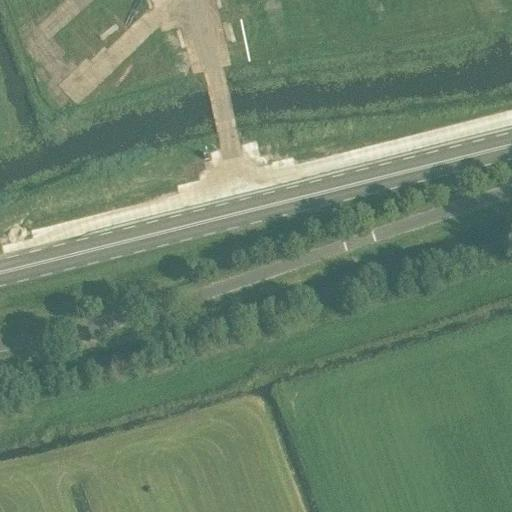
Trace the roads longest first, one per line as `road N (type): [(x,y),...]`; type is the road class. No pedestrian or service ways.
road 1 (unclassified): [(0,334),(136,306),(511,182)]
road 2 (primary): [(0,267),(511,137)]
